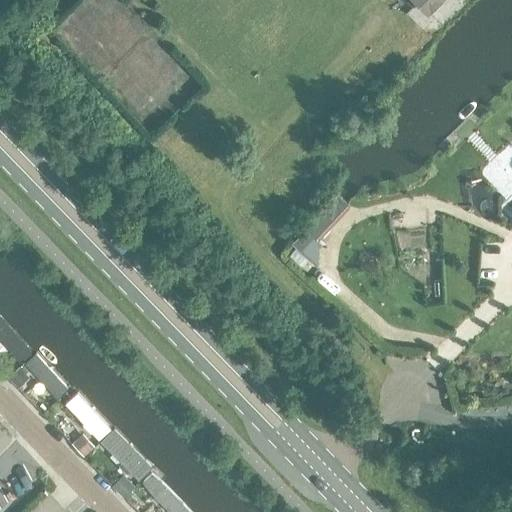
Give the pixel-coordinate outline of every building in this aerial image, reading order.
[(406,0),(416,0),(429,12),(441,0),(403,0),(405,2),(406,0)] [(329,225),(348,205),(349,203),(347,202),(336,191),(335,193),(333,195),(330,201),(291,242),(319,266),(319,242),(319,240),(314,235),(326,223),(329,225)] [(24,362),(53,390),(63,380),(34,352),(24,362)] [(19,388),(30,377),(30,376),(20,366),(8,377),(19,388)] [(66,401),(95,429),(105,419),(76,391),(66,401)] [(101,439),(130,467),(140,457),(111,429),(101,439)] [(72,442),(84,455),(95,445),(83,432),(72,442)] [(143,482),(171,509),(181,499),(152,472),(143,482)] [(136,485),(124,473),(112,485),(124,497),(125,496),(131,490),(136,485)] [(131,490),(125,496),(134,504),(140,498),(131,490)]
